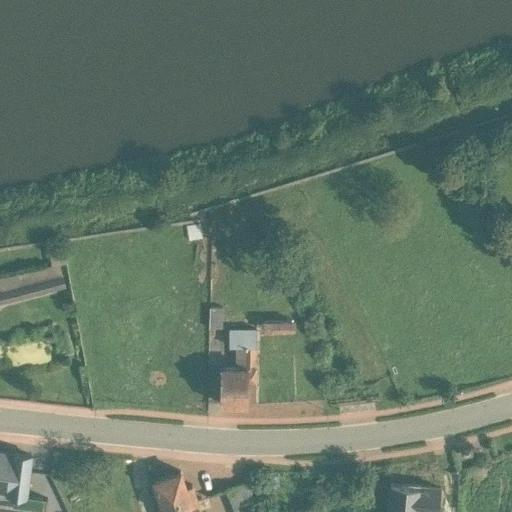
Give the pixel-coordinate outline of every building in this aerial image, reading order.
[(66,257),(63,241),(48,244),(51,259),(0,271),(0,295),(64,280),(64,279),(59,259),(66,257)] [(222,301),(210,300),(209,321),(221,322),(222,301)] [(294,315),(260,314),(260,323),(294,324),(294,315)] [(254,374),(255,322),(229,321),(228,340),(234,340),(234,358),(220,359),(219,397),(242,398),(246,398),(247,374),(254,374)] [(0,511),(44,511),(47,492),(26,489),(31,450),(30,449),(0,445),(0,511)] [(185,480),(180,465),(153,473),(165,511),(203,511),(191,479),(185,480)] [(257,511),(246,476),(245,475),(225,483),(233,502),(235,511),(257,511)] [(385,508),(384,511),(420,511),(421,506),(437,507),(439,482),(390,478),(387,508),(385,508)]
